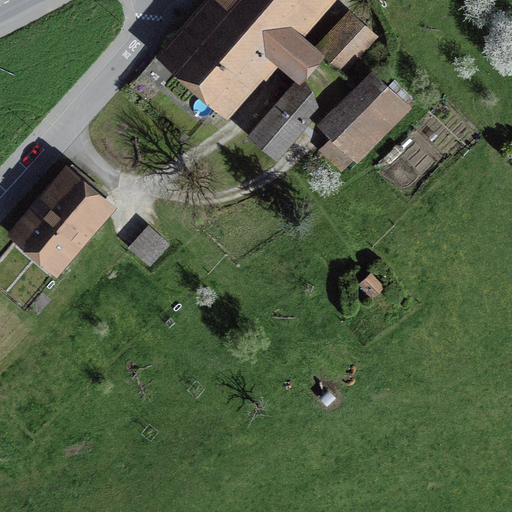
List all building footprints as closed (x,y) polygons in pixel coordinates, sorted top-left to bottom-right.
[(225,100),(258,63),(284,33),(312,0),(225,0),(176,57),(225,100)] [(352,22),(318,62),(292,92),(254,137),(274,153),(310,109),(337,81),(372,39),(352,22)] [(318,62),(284,33),(258,63),(292,92),(318,62)] [(310,109),(336,133),(362,106),(337,81),(310,109)] [(378,89),(362,106),(336,133),(319,151),(343,174),(402,113),(378,89)] [(100,224),(89,215),(102,198),(66,168),(51,185),(50,184),(15,225),(23,231),(18,238),(60,273),(100,224)] [(170,245),(149,226),(130,247),(150,266),(170,245)]
